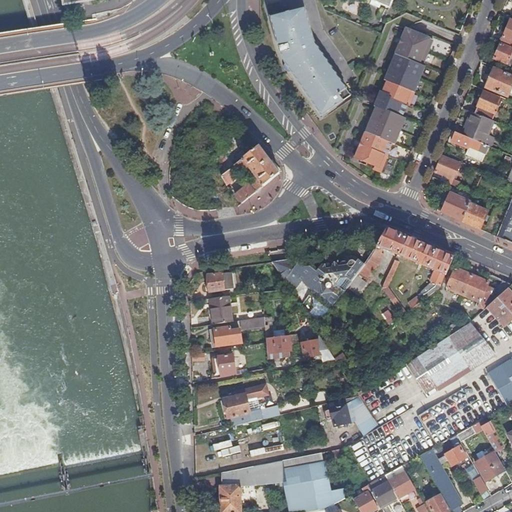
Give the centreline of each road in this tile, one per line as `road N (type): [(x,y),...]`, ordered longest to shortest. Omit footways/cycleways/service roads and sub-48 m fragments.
road 1 (tertiary): [(180,511),(161,261)]
road 2 (tertiary): [(161,261),(228,240),(383,216)]
road 3 (residential): [(402,206),(492,0)]
road 4 (secondary): [(135,60),(213,87),(309,172)]
road 5 (secondary): [(331,162),(264,77),(242,0)]
road 6 (tertiary): [(309,172),(284,202),(252,221),(157,227)]
road 7 (primary): [(161,0),(98,32),(0,47)]
road 8 (primary): [(0,86),(135,60)]
road 9 (tertiary): [(87,127),(45,0)]
road 10 (tertiary): [(157,227),(87,127)]
